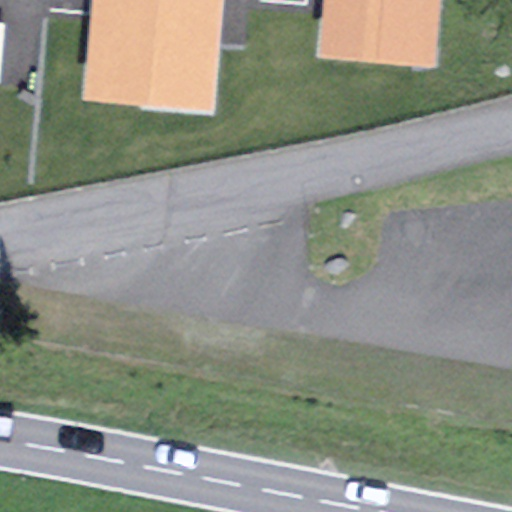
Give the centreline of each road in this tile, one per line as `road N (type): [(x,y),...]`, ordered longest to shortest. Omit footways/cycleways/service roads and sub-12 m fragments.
road 1 (unclassified): [(0,235),(511,125)]
road 2 (secondary): [(370,511),(0,440)]
